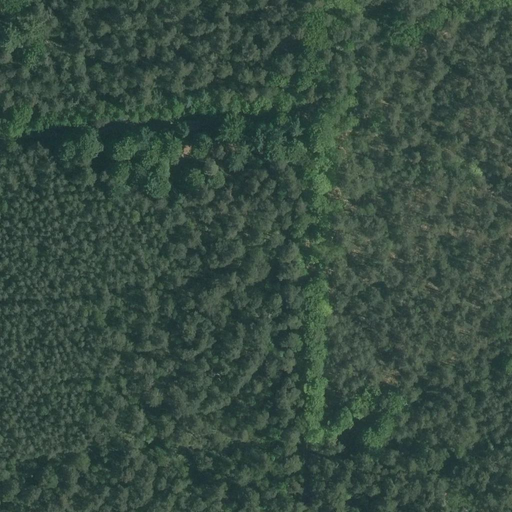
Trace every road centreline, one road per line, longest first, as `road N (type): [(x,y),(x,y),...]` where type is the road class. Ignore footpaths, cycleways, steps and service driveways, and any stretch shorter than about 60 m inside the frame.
road 1 (track): [(305,511),(312,107)]
road 2 (track): [(0,130),(312,107)]
